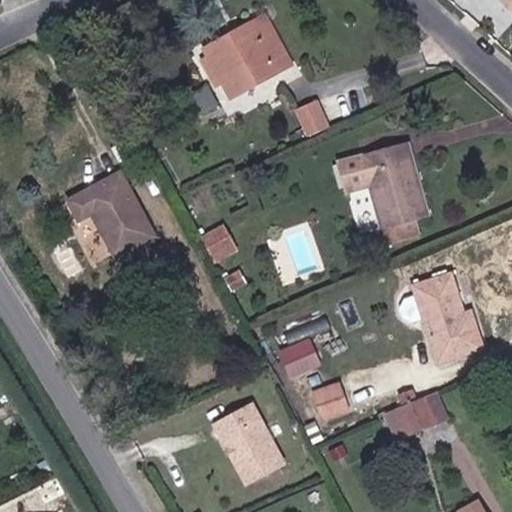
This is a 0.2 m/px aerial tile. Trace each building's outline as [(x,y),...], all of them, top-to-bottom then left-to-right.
[(263,7),(238,18),(245,33),(269,21),(263,7)] [(289,63),(269,21),(245,33),(238,18),(208,32),(235,88),(289,63)] [(313,136),(331,128),(316,97),(299,106),(313,136)] [(385,133),(404,175),(411,172),(393,130),(385,133)] [(385,133),(351,148),(383,221),(373,225),(380,244),(412,229),(406,214),(425,205),(411,172),(404,175),(385,133)] [(159,234),(126,171),(75,199),(85,218),(100,211),(121,253),(159,234)] [(214,258),(237,249),(228,224),(205,233),(214,258)] [(411,288),(443,360),(457,355),(461,364),(486,352),(482,344),(489,341),(471,302),(462,305),(446,272),(411,288)] [(352,403),(343,384),(319,396),(328,413),(352,403)] [(416,398),(430,426),(446,419),(431,391),(416,398)] [(416,398),(394,407),(407,436),(430,426),(416,398)] [(288,464),(257,404),(219,424),(250,484),(288,464)]
